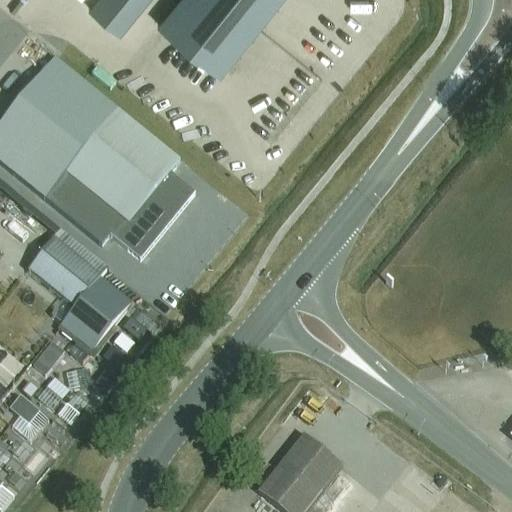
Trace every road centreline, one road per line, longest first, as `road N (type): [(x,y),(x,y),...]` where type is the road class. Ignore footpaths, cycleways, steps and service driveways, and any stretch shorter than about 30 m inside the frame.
road 1 (unclassified): [(511,486),(280,300)]
road 2 (tertiary): [(123,511),(144,465),(280,300)]
road 3 (tertiary): [(280,300),(408,143)]
road 4 (tertiary): [(480,0),(408,143)]
road 5 (tertiary): [(408,143),(511,36)]
